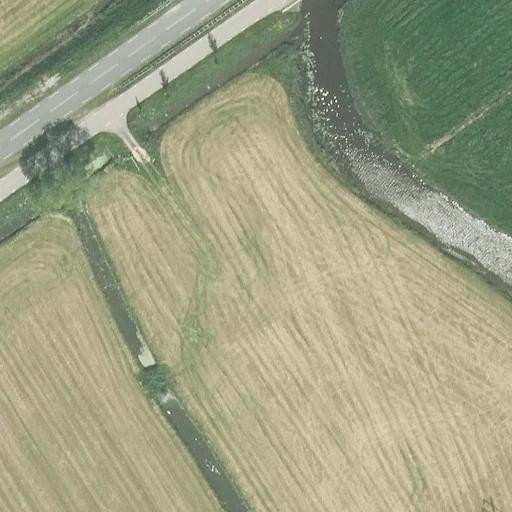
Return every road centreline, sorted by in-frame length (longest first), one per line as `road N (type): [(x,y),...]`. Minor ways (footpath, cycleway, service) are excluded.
road 1 (unclassified): [(0,192),(270,0)]
road 2 (primary): [(0,149),(208,0)]
